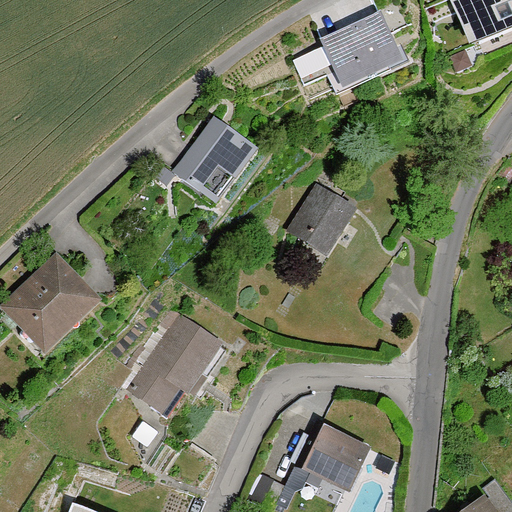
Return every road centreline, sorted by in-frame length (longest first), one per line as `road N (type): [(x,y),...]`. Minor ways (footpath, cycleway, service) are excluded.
road 1 (residential): [(322,0),(212,71),(0,259)]
road 2 (residential): [(427,381),(458,213),(511,107)]
road 3 (residential): [(427,381),(291,382),(260,408),(216,511)]
road 4 (residential): [(418,511),(427,381)]
